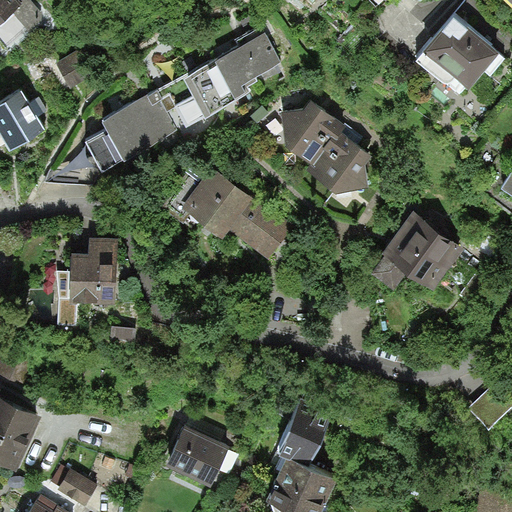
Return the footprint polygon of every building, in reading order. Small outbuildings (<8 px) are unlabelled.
[(0,0),(0,38),(9,49),(47,19),(32,0),(0,0)] [(444,81),(446,79),(461,91),(467,84),(486,100),(500,83),(489,73),(505,55),(468,24),(455,13),(416,58),(444,81)] [(84,142),(102,173),(177,130),(167,113),(175,108),(187,129),(251,92),(249,87),(259,81),(257,78),(284,62),(263,25),(244,36),(235,41),(238,47),(192,73),(191,70),(101,121),(106,130),(84,142)] [(58,62),(72,88),(103,69),(89,44),(58,62)] [(0,105),(0,131),(11,150),(45,130),(37,118),(34,114),(29,105),(21,92),(0,105)] [(40,99),(29,105),(37,118),(48,111),(40,99)] [(281,111),(286,146),(311,164),(307,169),(337,194),(369,187),(367,165),(373,157),(358,145),(363,139),(312,100),(305,109),(281,111)] [(269,258),(292,226),(212,166),(208,172),(194,162),(187,171),(189,173),(164,207),(183,221),(190,212),(224,237),(230,229),(269,258)] [(511,169),(500,187),(511,194),(511,169)] [(372,272),(396,291),(412,271),(433,288),(464,249),(415,210),(407,220),(382,251),(386,254),(372,272)] [(77,304),(118,305),(122,239),(90,238),(89,253),(71,253),(71,271),(57,271),(60,298),(59,325),(76,325),(77,304)] [(495,283),(479,270),(461,293),(477,306),(495,283)] [(111,340),(137,341),(138,328),(112,326),(111,340)] [(0,358),(0,376),(9,382),(21,359),(4,350),(0,358)] [(470,405),(488,425),(511,402),(511,391),(499,377),(470,405)] [(0,464),(17,472),(28,446),(42,416),(0,397),(0,394),(2,390),(0,389),(0,464)] [(315,511),(336,470),(309,457),(332,409),(299,393),(275,442),(284,446),(264,489),(269,492),(277,511),(315,511)] [(165,456),(209,477),(220,454),(227,440),(182,418),(165,456)] [(61,487),(59,491),(86,507),(100,485),(72,468),(71,469),(63,464),(52,482),(61,487)] [(511,511),(511,495),(484,482),(468,511),(511,511)] [(70,511),(41,494),(34,511),(70,511)]
